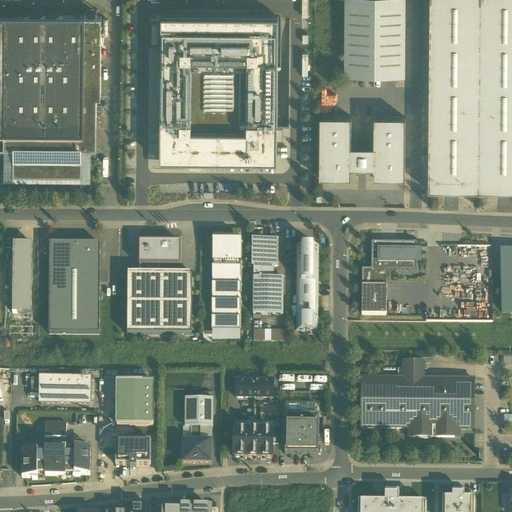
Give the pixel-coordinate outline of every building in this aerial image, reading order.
[(405,0),(344,0),(344,75),(405,76),(405,0)] [(511,0),(429,0),(428,190),(511,190),(511,0)] [(278,16),(161,15),(160,131),(160,161),(185,161),(277,162),(277,139),(277,127),(278,16)] [(83,17),(4,16),(4,148),(82,148),(83,17)] [(101,17),(83,17),(82,148),(4,148),(3,160),(13,161),(82,161),(96,161),(96,98),(100,98),(101,17)] [(351,116),(320,116),(319,177),(350,178),(350,168),(373,168),(373,178),(404,178),(405,117),(374,117),(373,146),(351,146),(351,116)] [(185,166),(185,161),(160,161),(160,131),(155,131),(154,166),(185,166)] [(82,161),(13,161),(13,186),(82,187),(82,161)] [(241,240),(214,239),(214,242),(213,242),(213,264),(241,264),(242,243),(241,243),(241,240)] [(278,240),(254,240),(254,268),(255,268),(254,279),(274,280),(274,268),(278,268),(278,240)] [(181,244),(140,243),(140,266),(159,266),(180,266),(181,244)] [(32,244),(13,244),(13,315),(32,315),(32,244)] [(417,244),(372,244),(371,271),(371,272),(386,272),(417,272),(417,261),(415,261),(415,256),(417,256),(417,244)] [(74,245),(50,245),(49,335),(99,335),(100,266),(73,265),(74,245)] [(100,245),(74,245),(73,265),(100,266),(100,245)] [(319,248),(297,248),(297,285),(318,285),(319,248)] [(511,251),(500,252),(501,313),(511,312),(511,251)] [(241,264),(213,264),(212,332),(240,332),(241,332),(242,269),(241,269),(241,264)] [(159,266),(140,266),(140,275),(159,275),(159,266)] [(371,272),(371,271),(362,271),(362,316),(386,316),(386,272),(371,272)] [(140,275),(128,275),(128,336),(192,336),(192,275),(159,275),(140,275)] [(254,279),(254,280),(253,316),(283,316),(284,280),(274,280),(254,279)] [(318,285),(297,285),(297,308),(318,309),(318,285)] [(318,317),(300,316),(300,320),(296,320),(296,332),(318,332),(318,317)] [(413,364),(404,364),(403,364),(403,380),(390,380),(389,380),(376,380),(363,380),(363,379),(362,380),(363,380),(362,392),(362,393),(362,404),(362,405),(362,417),(362,429),(362,430),(362,429),(371,430),(383,430),(384,430),(396,430),(408,430),(409,430),(421,430),(422,430),(434,430),(434,431),(434,430),(446,430),(446,431),(447,431),(447,430),(459,430),(459,431),(460,431),(460,430),(467,430),(467,431),(468,431),(468,430),(469,430),(473,430),(473,397),(474,397),(474,396),(473,396),(473,381),(474,381),(473,380),(473,381),(461,381),(461,380),(461,381),(449,381),(449,380),(448,380),(448,381),(436,381),(436,380),(436,381),(424,381),(424,370),(424,365),(424,364),(423,364),(423,365),(414,364),(413,364)] [(90,381),(41,381),(41,405),(89,406),(90,381)] [(117,427),(153,427),(153,383),(117,383),(117,427)] [(274,383),(253,383),(236,383),(236,399),(274,400),(274,383)] [(213,401),(185,400),(185,428),(201,429),(213,429),(213,401)] [(269,405),(268,414),(279,414),(279,405),(269,405)] [(285,456),(318,457),(319,415),(285,414),(285,456)] [(511,424),(511,416),(503,416),(503,425),(511,424)] [(67,424),(45,424),(45,435),(53,436),(53,440),(59,440),(59,436),(66,436),(67,424)] [(201,429),(191,428),(191,442),(201,443),(201,429)] [(434,430),(422,430),(421,430),(409,430),(409,438),(459,439),(459,431),(459,430),(447,430),(447,431),(446,431),(446,430),(434,430),(434,431),(434,430)] [(248,460),(248,431),(235,431),(235,459),(248,460)] [(248,431),(248,460),(260,460),(260,431),(248,431)] [(260,431),(260,460),(273,460),(273,446),(273,432),(260,431)] [(151,442),(115,442),(115,466),(130,466),(130,469),(136,469),(136,466),(151,466),(151,442)] [(191,442),(183,442),(182,464),(210,465),(211,443),(201,443),(191,442)] [(80,447),(75,447),(75,449),(75,476),(80,476),(90,476),(90,449),(80,449),(80,447)] [(52,452),(66,452),(66,474),(73,474),(73,478),(80,478),(80,476),(75,476),(75,449),(52,449),(52,452)] [(33,450),(33,452),(38,452),(38,474),(45,474),(45,452),(39,452),(39,451),(33,450)] [(38,474),(38,452),(33,452),(23,452),(22,479),(32,479),(38,479),(38,474)] [(52,452),(45,452),(45,474),(45,477),(66,477),(66,474),(66,452),(52,452)] [(426,511),(426,503),(399,503),(399,493),(385,493),(385,503),(358,503),(358,511),(426,511)] [(442,511),(474,511),(474,499),(465,499),(465,494),(453,494),(453,498),(442,498),(442,511)]
